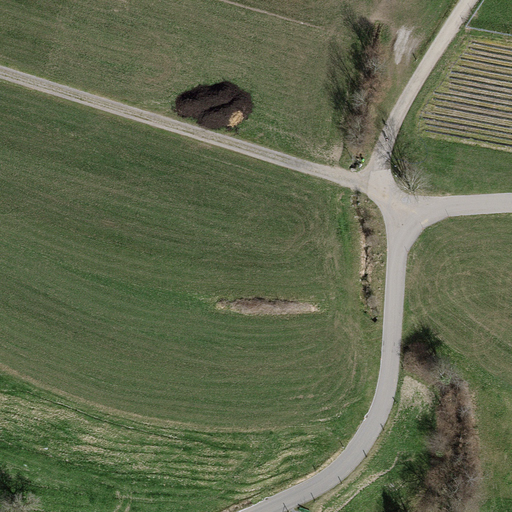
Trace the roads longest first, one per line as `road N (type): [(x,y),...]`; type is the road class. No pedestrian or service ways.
road 1 (unclassified): [(511,204),(431,207),(409,218),(390,383),(358,450),(316,484),(261,511)]
road 2 (track): [(381,176),(354,178),(0,68)]
road 3 (track): [(475,0),(388,128),(381,176),(409,218)]
